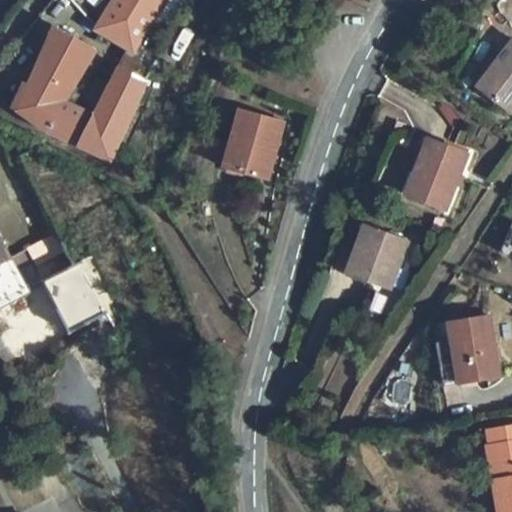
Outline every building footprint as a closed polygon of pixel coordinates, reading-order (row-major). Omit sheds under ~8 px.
[(0,0),(0,19),(14,0),(0,0)] [(10,98),(3,112),(47,141),(92,168),(107,176),(143,94),(157,69),(133,54),(164,0),(108,0),(88,36),(127,59),(92,128),(66,114),(91,65),(56,43),(24,105),(10,98)] [(511,107),(511,56),(487,87),(511,109),(511,107)] [(277,198),(305,129),(261,112),(235,184),(277,198)] [(0,133),(0,136),(4,145),(18,175),(47,159),(0,133)] [(453,218),(480,164),(443,147),(440,154),(427,181),(423,179),(413,199),(453,218)] [(423,179),(427,181),(440,154),(426,148),(414,174),(423,179)] [(383,232),(366,272),(388,282),(383,290),(399,297),(420,250),(383,232)] [(9,268),(0,251),(0,320),(29,305),(9,268)] [(67,347),(108,327),(81,276),(74,281),(41,299),(48,312),(67,347)] [(507,386),(498,326),(457,331),(466,393),(507,386)] [(72,386),(52,402),(83,442),(115,418),(69,356),(56,365),(72,386)] [(511,511),(511,447),(486,453),(499,511),(511,511)]
